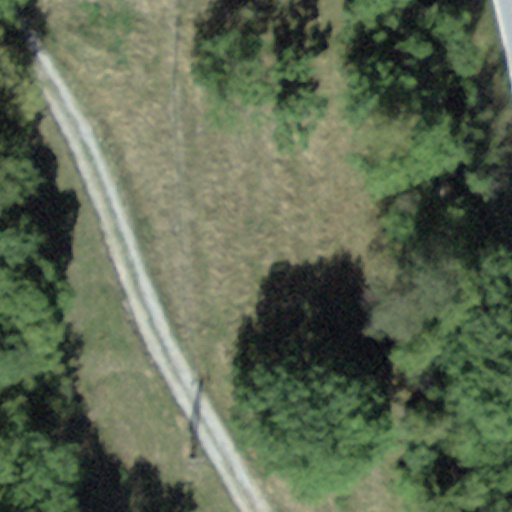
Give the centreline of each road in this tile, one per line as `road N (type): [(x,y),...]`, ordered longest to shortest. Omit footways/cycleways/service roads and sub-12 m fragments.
road 1 (track): [(0,14),(25,32),(162,361),(241,511)]
road 2 (track): [(465,511),(470,464),(415,0)]
